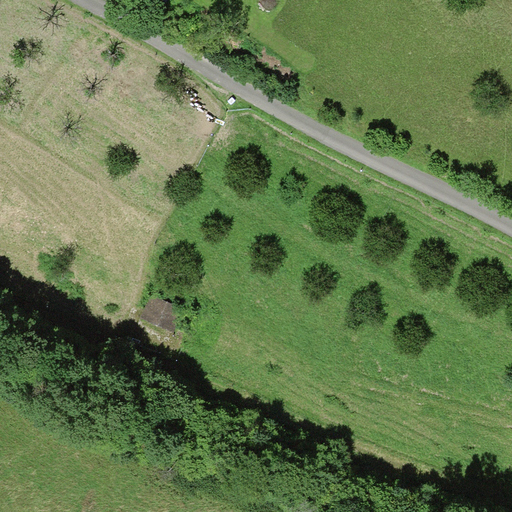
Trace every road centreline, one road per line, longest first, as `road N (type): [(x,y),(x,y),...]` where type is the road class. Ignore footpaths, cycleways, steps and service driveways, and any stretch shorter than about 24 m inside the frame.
road 1 (track): [(511,509),(96,343),(0,292)]
road 2 (unclassified): [(511,228),(76,0)]
